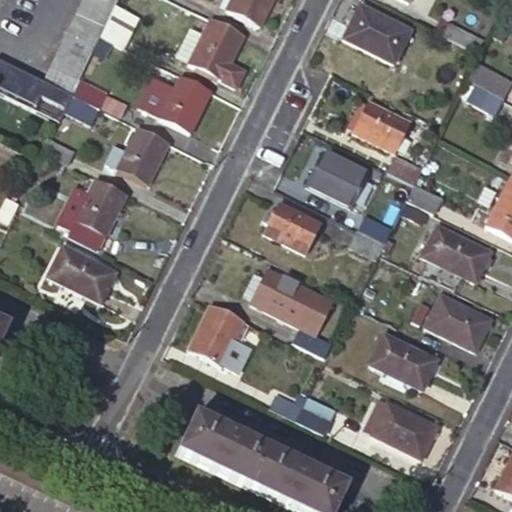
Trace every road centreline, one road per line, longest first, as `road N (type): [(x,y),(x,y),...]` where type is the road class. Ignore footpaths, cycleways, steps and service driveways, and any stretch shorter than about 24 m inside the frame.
road 1 (residential): [(317,0),(87,472)]
road 2 (residential): [(511,373),(440,511)]
